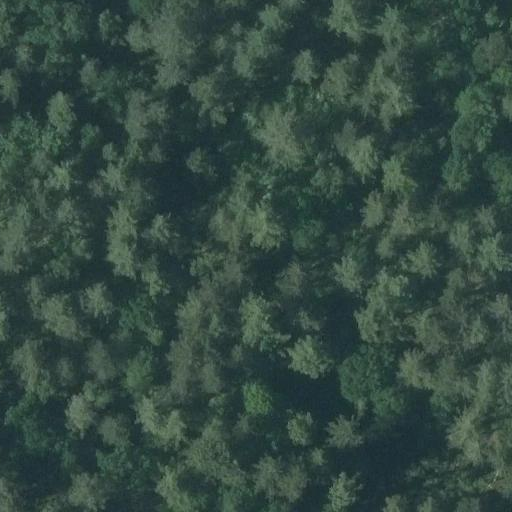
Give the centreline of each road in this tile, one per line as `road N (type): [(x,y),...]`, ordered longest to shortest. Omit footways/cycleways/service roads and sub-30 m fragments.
road 1 (track): [(261,511),(0,425)]
road 2 (track): [(432,0),(511,161)]
